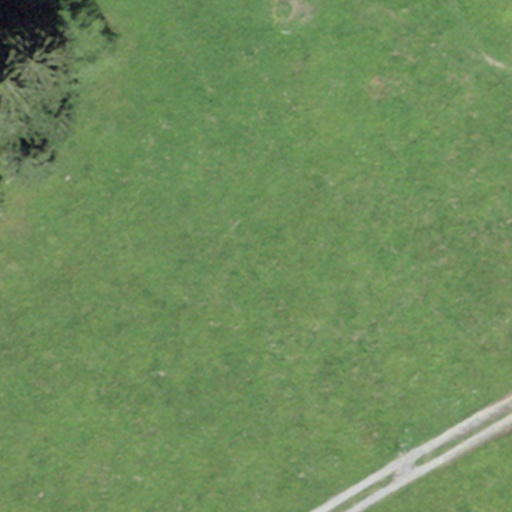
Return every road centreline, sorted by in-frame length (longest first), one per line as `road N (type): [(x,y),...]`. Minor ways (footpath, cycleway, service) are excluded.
road 1 (track): [(511,407),(324,511)]
road 2 (track): [(368,0),(414,45),(511,87)]
